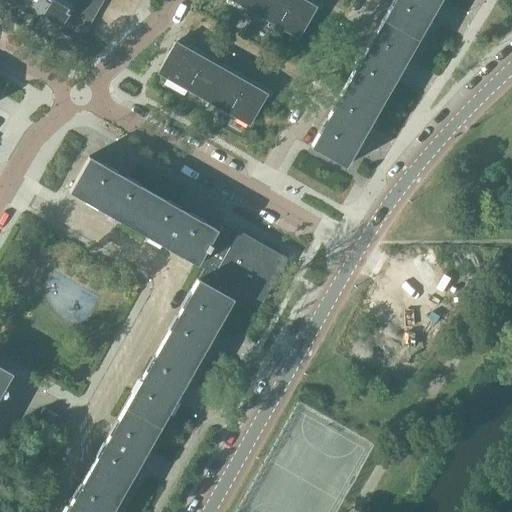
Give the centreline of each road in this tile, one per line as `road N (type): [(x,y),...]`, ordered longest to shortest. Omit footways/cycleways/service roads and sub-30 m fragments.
road 1 (residential): [(85,416),(166,272),(4,180)]
road 2 (tertiary): [(210,511),(363,244)]
road 3 (tertiary): [(363,244),(436,146),(511,71)]
road 4 (residential): [(260,185),(364,0)]
road 5 (residential): [(260,185),(120,106)]
road 6 (residential): [(120,106),(181,0)]
road 7 (residential): [(85,416),(25,381),(0,427)]
road 8 (residential): [(4,180),(63,75)]
